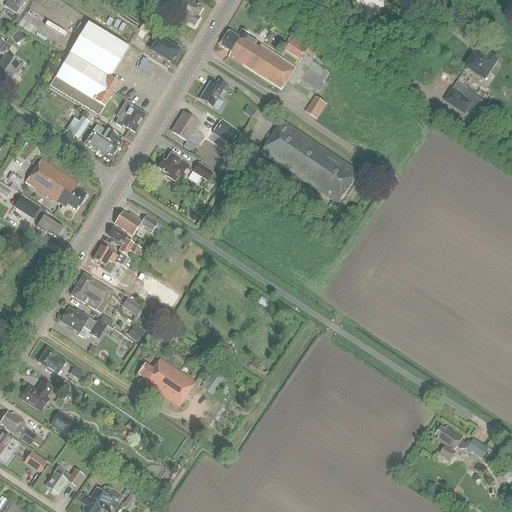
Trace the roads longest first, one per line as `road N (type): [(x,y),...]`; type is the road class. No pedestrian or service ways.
road 1 (unclassified): [(511,443),(119,188)]
road 2 (track): [(511,164),(258,0)]
road 3 (secondary): [(0,379),(119,188)]
road 4 (secondary): [(119,188),(230,0)]
road 5 (unclassified): [(119,188),(0,106)]
